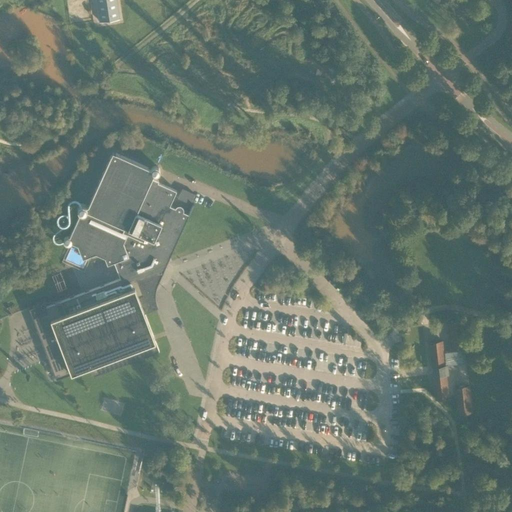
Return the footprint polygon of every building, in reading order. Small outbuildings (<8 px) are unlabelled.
[(96,0),(99,21),(119,18),(116,0),(96,0)] [(45,301),(29,307),(45,302),(48,310),(33,316),(49,360),(54,373),(56,378),(65,375),(90,366),(93,375),(159,350),(155,341),(153,335),(145,314),(144,310),(155,305),(152,300),(152,297),(152,292),(153,288),(154,283),(160,270),(163,271),(165,267),(169,256),(188,216),(194,203),(193,203),(188,213),(183,211),(183,209),(183,208),(183,207),(182,206),(181,205),(179,205),(178,205),(177,205),(176,206),(175,207),(170,205),(173,198),(176,190),(158,182),(159,180),(152,177),(153,175),(156,175),(158,174),(159,172),(159,169),(158,167),(157,167),(155,166),(153,166),(151,168),(112,151),(88,206),(87,206),(85,204),(82,203),(80,203),(78,205),(77,208),(78,211),(80,212),(69,236),(67,235),(64,236),(63,238),(63,241),(64,243),(66,245),(69,245),(71,243),(73,244),(77,245),(82,258),(87,256),(95,252),(104,257),(107,263),(114,261),(120,278),(82,293),(46,306),(45,301)] [(182,189),(178,198),(190,203),(195,194),(182,189)] [(462,320),(447,321),(450,347),(464,346),(462,320)] [(430,342),(432,366),(444,364),(441,340),(430,342)] [(446,362),(463,361),(462,349),(445,349),(446,362)] [(448,397),(445,373),(433,374),(436,398),(448,397)] [(469,384),(454,386),(457,412),(472,411),(469,384)]
